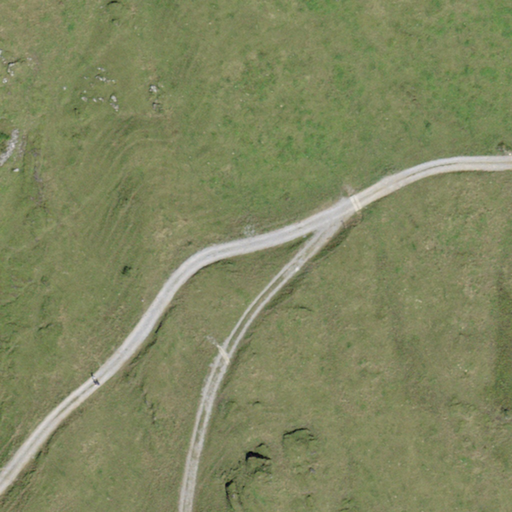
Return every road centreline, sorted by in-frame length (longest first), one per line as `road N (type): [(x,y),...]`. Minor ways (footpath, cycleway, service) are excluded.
road 1 (track): [(0,489),(171,291),(427,174),(511,163)]
road 2 (track): [(187,511),(227,349),(345,213)]
